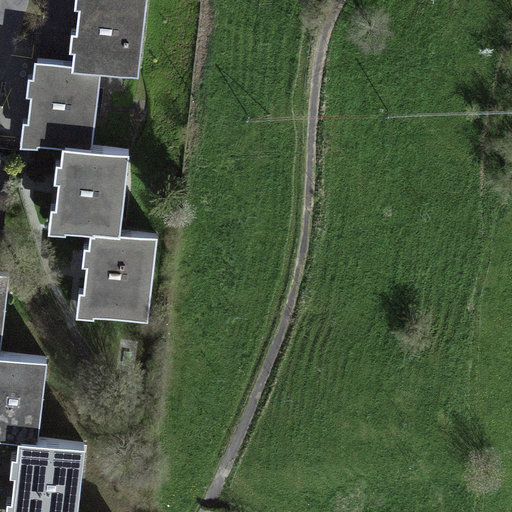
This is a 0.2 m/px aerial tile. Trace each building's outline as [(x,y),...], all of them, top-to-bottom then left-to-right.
[(156,0),(89,0),(83,65),(112,68),(150,72),(156,0)] [(78,147),(103,149),(112,68),(83,65),(43,61),(35,143),(78,147)] [(103,149),(78,147),(70,230),(110,234),(137,236),(147,153),(103,149)] [(137,236),(110,234),(103,306),(161,312),(168,239),(137,236)] [(89,511),(98,444),(51,439),(61,358),(11,352),(20,275),(0,272),(0,435),(19,437),(17,458),(10,511),(89,511)]
